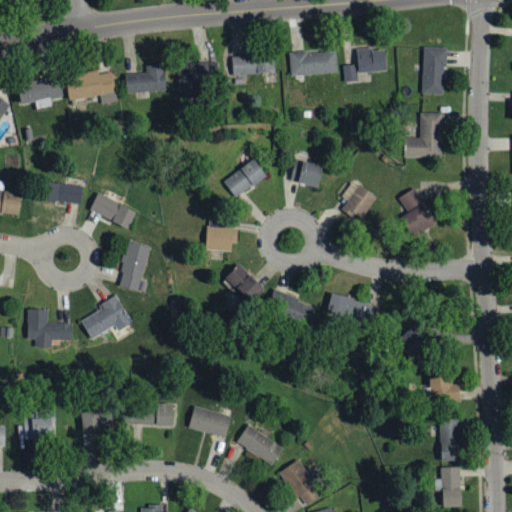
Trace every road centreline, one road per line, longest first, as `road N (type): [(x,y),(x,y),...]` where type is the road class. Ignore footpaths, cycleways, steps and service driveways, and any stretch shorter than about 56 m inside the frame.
road 1 (residential): [(492,511),(475,144),(481,0)]
road 2 (residential): [(0,43),(150,16),(349,0)]
road 3 (residential): [(482,268),(369,267),(316,252),(301,219),(270,229),(267,246),(294,264),(316,252)]
road 4 (residential): [(251,511),(221,486),(149,469),(0,481)]
road 5 (residential): [(0,242),(36,248),(60,278),(86,265),(84,242),(68,233),(36,248)]
